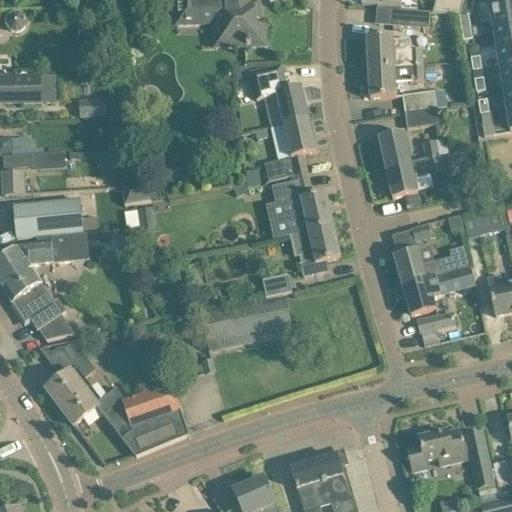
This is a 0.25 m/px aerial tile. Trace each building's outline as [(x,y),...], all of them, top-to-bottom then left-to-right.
[(252,5),(251,0),(173,0),(175,29),(204,28),(204,26),(215,26),(216,50),(266,48),(265,28),(255,28),(254,5),(252,5)] [(401,9),(401,0),(362,0),(362,6),(401,9)] [(436,0),(433,16),(446,17),(451,0),(436,0)] [(451,0),(446,17),(460,19),(464,0),(451,0)] [(511,21),(511,0),(503,0),(488,3),(492,25),(511,21)] [(431,15),(399,13),(397,30),(430,32),(431,15)] [(468,16),(460,18),(462,30),(470,29),(468,16)] [(511,21),(492,25),(496,47),(511,44),(511,21)] [(470,29),(462,30),(464,43),(473,42),(470,29)] [(411,53),(410,43),(393,44),(393,38),(387,39),(367,40),(369,72),(398,70),(424,68),(423,54),(423,53),(411,53)] [(511,66),(511,44),(496,47),(499,69),(511,66)] [(472,61),(473,73),(482,72),(480,60),(472,61)] [(511,66),(499,69),(503,91),(511,89),(511,66)] [(432,68),(369,72),(371,102),(396,101),(396,97),(396,86),(412,85),(425,85),(424,83),(433,83),(432,68)] [(287,93),(281,69),(250,76),(257,103),(265,102),(271,130),(284,127),(284,128),(309,123),(302,89),(287,93)] [(41,79),(0,79),(0,107),(41,108),(41,107),(56,107),(56,79),(41,79)] [(475,82),(477,95),(486,93),(484,81),(475,82)] [(511,89),(503,91),(507,113),(511,112),(511,89)] [(444,94),(434,95),(437,112),(446,110),(444,94)] [(405,118),(437,114),(437,112),(434,95),(403,100),(405,118)] [(489,115),(487,102),(478,104),(480,117),(489,115)] [(99,120),(98,105),(79,106),(79,121),(99,120)] [(408,133),(439,129),(437,114),(405,118),(408,133)] [(308,179),(308,176),(303,158),(317,155),(309,123),(284,128),(291,160),(265,166),(269,184),(296,177),(296,182),(308,179)] [(482,127),(484,140),(493,138),(491,125),(482,127)] [(386,172),(412,166),(405,136),(379,141),(386,172)] [(5,140),(0,145),(0,156),(13,155),(12,140),(5,140)] [(28,144),(28,140),(15,141),(16,159),(32,158),(37,157),(36,144),(28,144)] [(449,158),(449,156),(446,143),(423,148),(426,163),(449,158)] [(66,173),(65,160),(65,156),(33,158),(33,163),(34,175),(66,173)] [(426,163),(412,166),(386,172),(393,202),(418,197),(415,182),(430,178),(430,180),(453,175),(449,158),(426,163)] [(4,198),(24,197),(23,174),(3,175),(4,198)] [(313,199),(309,181),(308,179),(296,182),(273,188),(272,190),(276,206),(283,204),(291,240),(334,229),(326,196),(313,199)] [(148,184),(121,189),(125,208),(151,203),(148,184)] [(17,243),(83,236),(80,203),(14,210),(17,243)] [(153,210),(139,213),(143,233),(156,231),(153,210)] [(469,242),(504,235),(499,211),(464,219),(469,242)] [(138,213),(124,215),(126,232),(140,230),(138,213)] [(341,261),(334,229),(291,240),(295,259),(300,258),(302,267),(301,267),(304,278),(329,273),(327,265),(341,261)] [(416,245),(432,240),(429,229),(413,233),(416,245)] [(37,246),(18,248),(18,252),(0,264),(0,287),(13,307),(14,307),(44,288),(31,268),(53,266),(51,245),(37,246)] [(469,272),(463,250),(449,254),(451,260),(435,265),(424,269),(419,253),(394,260),(403,291),(440,280),(469,272)] [(270,300),(296,293),(292,278),(266,284),(270,300)] [(511,285),(502,288),(500,278),(487,281),(495,320),(511,316),(511,285)] [(411,320),(437,313),(433,299),(445,295),(440,280),(403,291),(411,320)] [(55,306),(44,288),(14,307),(26,326),(30,323),(38,334),(39,333),(46,344),(75,338),(64,321),(62,318),(67,315),(59,304),(55,306)] [(210,355),(294,337),(286,300),(202,318),(210,355)] [(453,316),(417,324),(420,337),(440,332),(456,329),(453,316)] [(46,394),(74,429),(98,411),(95,408),(103,403),(86,382),(97,373),(78,348),(59,352),(51,358),(67,378),(46,394)] [(212,362),(202,364),(205,377),(215,374),(212,362)] [(95,408),(98,411),(136,460),(189,439),(183,420),(173,388),(126,404),(117,392),(103,403),(95,408)] [(468,463),(461,433),(449,436),(449,434),(419,441),(421,450),(408,453),(413,475),(428,472),(427,466),(439,464),(440,469),(468,463)] [(479,492),(494,489),(483,435),(468,438),(479,492)] [(357,511),(342,458),(317,465),(329,507),(332,506),(333,511),(357,511)] [(511,484),(507,464),(494,467),(498,488),(501,502),(501,503),(511,500),(511,484)] [(329,507),(317,465),(291,473),(303,511),(321,511),(321,509),(329,507)] [(276,511),(275,508),(264,482),(234,495),(241,511),(276,511)] [(480,508),(475,510),(466,511),(511,511),(511,500),(501,503),(501,502),(480,508)] [(461,511),(459,502),(441,506),(442,511),(461,511)]
